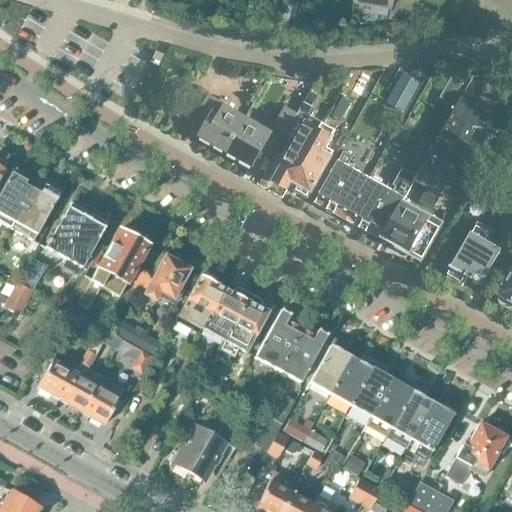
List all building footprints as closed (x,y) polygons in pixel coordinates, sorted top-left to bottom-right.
[(290,0),(281,0),(278,24),(293,26),(297,1),(290,0)] [(390,8),(390,4),(390,0),(354,0),(354,2),(390,8)] [(164,54),(156,51),(151,62),(159,65),(164,54)] [(403,72),(386,102),(404,112),(421,82),(403,72)] [(450,77),(439,97),(456,106),(462,96),(461,96),(472,77),(450,77)] [(226,150),(245,116),(207,95),(209,92),(198,86),(186,107),(196,114),(206,120),(198,135),(226,150)] [(456,106),(442,132),(407,194),(433,209),(455,169),(476,181),(508,122),(462,96),(456,106)] [(288,186),(292,179),(292,178),(321,128),(319,127),(322,121),(311,116),(315,108),(303,102),(297,112),(286,133),(297,139),(275,179),(288,186)] [(285,134),(286,133),(297,112),(284,106),(273,127),(285,134)] [(271,131),(245,116),(226,150),(253,165),(271,131)] [(409,116),(403,127),(412,131),(417,121),(409,116)] [(335,129),(322,121),(319,127),(321,128),(292,178),(292,179),(297,181),(292,190),(307,198),(312,189),(332,154),(324,151),(333,135),(335,129)] [(347,218),(370,176),(347,163),(353,153),(347,150),(345,154),(342,153),(339,159),(316,201),(347,218)] [(384,235),(403,200),(417,176),(402,167),(392,184),(396,186),(394,189),(388,201),(383,198),(367,229),(382,238),(384,235)] [(9,229),(35,181),(12,169),(0,191),(0,225),(1,224),(9,229)] [(388,201),(394,189),(370,176),(347,218),(367,229),(383,198),(388,201)] [(58,194),(35,181),(9,229),(10,229),(4,240),(12,245),(18,233),(32,242),(58,194)] [(77,276),(81,268),(87,272),(100,249),(94,245),(108,218),(72,198),(44,248),(65,260),(61,268),(77,276)] [(442,221),(403,200),(384,235),(398,243),(396,246),(408,253),(409,252),(421,258),(442,221)] [(483,281),(503,244),(492,238),(491,241),(471,230),(452,265),(453,265),(448,273),(461,280),(466,273),(472,277),(473,276),(483,281)] [(118,231),(91,281),(84,277),(74,295),(81,299),(77,305),(88,311),(101,288),(119,297),(147,246),(145,238),(135,233),(128,236),(118,231)] [(27,249),(20,262),(26,266),(30,259),(33,253),(27,249)] [(174,257),(170,259),(165,256),(155,274),(146,269),(135,289),(144,294),(144,296),(155,302),(160,293),(172,300),(189,270),(184,267),(184,261),(174,257)] [(17,283),(4,305),(3,307),(18,316),(31,291),(45,267),(30,259),(26,266),(17,283)] [(511,267),(499,291),(501,293),(499,296),(500,302),(507,306),(511,305),(511,267)] [(200,329),(223,289),(215,285),(218,282),(217,277),(206,271),(201,274),(177,317),(175,322),(197,334),(200,329)] [(223,341),(247,294),(237,289),(234,290),(231,294),(223,289),(200,329),(222,341),(223,341)] [(223,341),(222,341),(218,350),(234,358),(238,349),(245,353),(267,313),(260,309),(262,305),(261,301),(247,294),(223,341)] [(43,350),(55,356),(77,315),(65,308),(43,350)] [(276,370),(298,330),(288,324),(292,317),(280,310),(276,318),(254,358),(276,370)] [(120,321),(113,333),(153,355),(160,343),(146,335),(147,333),(136,327),(135,329),(120,321)] [(300,383),(326,336),(318,332),(314,339),(298,330),(276,370),(300,383)] [(329,395),(350,358),(343,354),(346,347),(334,340),(309,384),(329,395)] [(201,352),(182,342),(175,355),(194,365),(201,352)] [(37,388),(59,401),(74,373),(75,374),(78,368),(67,362),(64,368),(52,361),(55,357),(43,350),(32,370),(44,376),(37,388)] [(140,350),(129,369),(141,375),(152,357),(140,350)] [(350,406),(374,363),(362,356),(358,362),(350,358),(329,395),(350,406)] [(370,418),(391,381),(383,377),(387,370),(374,363),(350,406),(370,418)] [(59,401),(81,413),(96,386),(75,374),(74,373),(59,401)] [(123,389),(101,377),(96,386),(81,413),(103,425),(118,398),(123,389)] [(386,438),(415,385),(402,378),(398,385),(391,381),(370,418),(365,427),(386,438)] [(411,440),(432,403),(424,399),(428,392),(415,385),(386,438),(406,450),(411,440)] [(258,404),(248,399),(243,409),(252,414),(258,404)] [(439,407),(432,403),(411,440),(418,444),(413,454),(427,461),(432,452),(456,408),(443,401),(439,407)] [(270,419),(267,425),(278,431),(285,419),(277,414),(274,420),(270,419)] [(225,418),(223,422),(214,438),(195,427),(189,439),(185,437),(179,448),(182,450),(174,465),(202,481),(223,444),(233,449),(244,429),(225,418)] [(283,431),(303,444),(310,431),(290,419),(283,431)] [(502,454),(509,441),(504,439),(505,437),(503,435),(502,431),(497,429),(494,431),(479,422),(466,447),(462,444),(445,477),(460,486),(470,470),(483,477),(487,470),(488,470),(498,451),(502,454)] [(267,453),(277,433),(278,431),(267,425),(255,447),(267,453)] [(310,431),(303,444),(321,453),(328,441),(310,431)] [(267,453),(266,454),(276,460),(282,450),(291,455),(297,444),(277,433),(267,453)] [(331,450),(327,458),(341,467),(345,458),(331,450)] [(322,457),(313,452),(306,465),(315,470),(322,457)] [(350,455),(343,468),(357,476),(364,463),(350,455)] [(405,457),(402,462),(410,466),(413,461),(405,457)] [(386,469),(381,479),(387,482),(392,472),(386,469)] [(400,470),(390,486),(407,496),(416,480),(407,474),(400,470)] [(259,511),(280,511),(295,485),(274,473),(254,509),(259,511)] [(358,504),(369,484),(358,479),(348,498),(358,504)] [(426,511),(427,511),(428,511),(446,511),(453,500),(419,482),(408,502),(426,511)] [(379,490),(369,484),(358,504),(369,509),(372,511),(384,511),(386,510),(373,503),(379,490)] [(308,511),(312,505),(317,496),(295,485),(280,511),(308,511)] [(0,509),(0,511),(36,511),(39,509),(11,492),(0,509)] [(317,496),(312,505),(308,511),(336,511),(338,508),(329,504),(317,496)]
